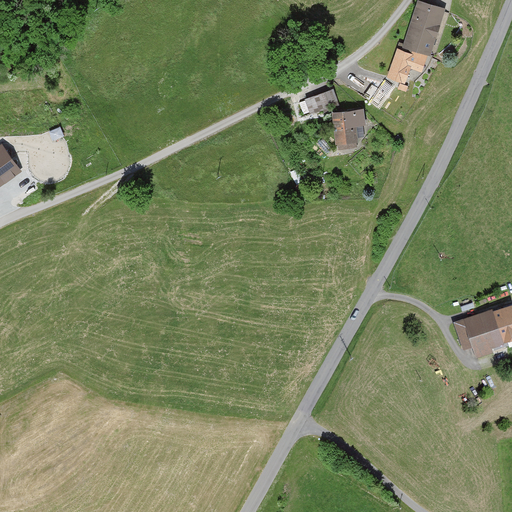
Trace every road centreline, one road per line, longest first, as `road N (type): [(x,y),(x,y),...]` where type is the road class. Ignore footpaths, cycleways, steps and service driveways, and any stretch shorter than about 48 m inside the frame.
road 1 (residential): [(0,222),(131,169),(340,67),(408,0)]
road 2 (tertiary): [(370,291),(427,190),(511,2)]
road 3 (tertiary): [(247,511),(370,291)]
